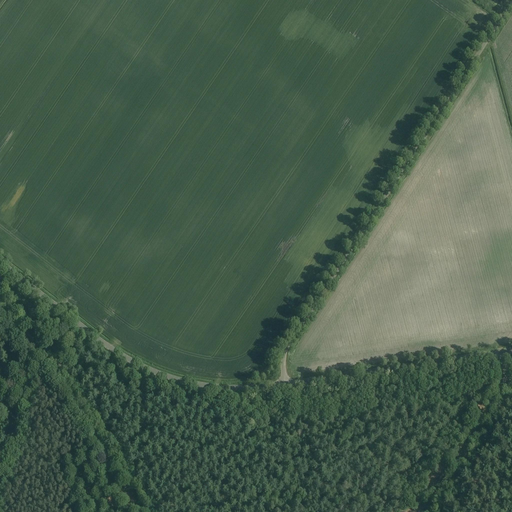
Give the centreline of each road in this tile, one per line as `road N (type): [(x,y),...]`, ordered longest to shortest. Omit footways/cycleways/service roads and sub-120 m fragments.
road 1 (unclassified): [(284,383),(291,340),(511,1)]
road 2 (tertiary): [(284,383),(213,387),(162,375),(121,355),(0,262)]
road 3 (tertiary): [(501,352),(284,383)]
road 4 (track): [(35,351),(141,511)]
road 5 (unclassified): [(425,511),(502,384),(501,352)]
road 6 (track): [(306,511),(252,432),(221,412)]
